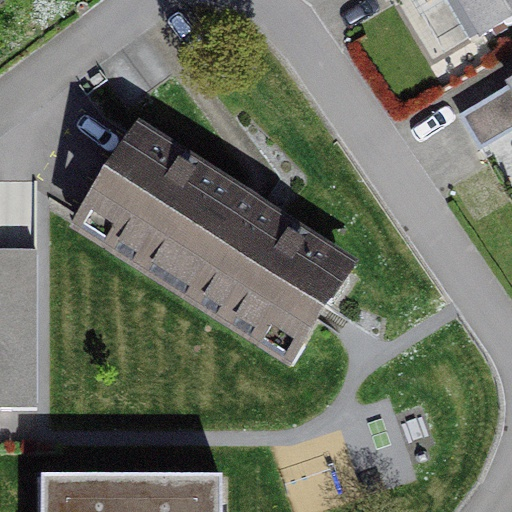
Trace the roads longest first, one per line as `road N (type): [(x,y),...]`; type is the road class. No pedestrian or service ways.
road 1 (residential): [(263,0),(293,22),(511,358)]
road 2 (residential): [(0,106),(138,0)]
